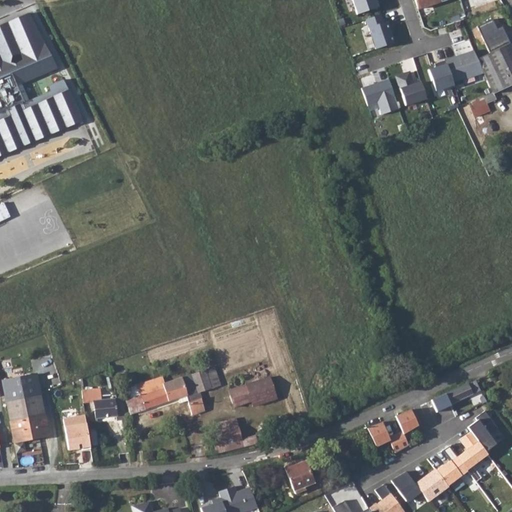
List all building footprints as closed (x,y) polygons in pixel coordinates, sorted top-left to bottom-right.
[(353,0),(358,14),(379,7),(376,0),(353,0)] [(445,0),(415,0),(419,9),(445,0)] [(12,20),(0,25),(0,155),(82,120),(62,80),(50,86),(53,92),(30,103),(23,87),(57,67),(29,13),(18,18),(22,29),(17,31),(12,20)] [(366,20),(376,49),(395,43),(388,22),(384,23),(382,15),(366,20)] [(511,51),(508,45),(477,59),(493,93),(494,93),(511,84),(511,51)] [(474,51),(446,60),(454,85),(454,87),(464,83),(463,80),(484,73),(477,59),(478,59),(474,51)] [(436,91),(454,85),(446,60),(438,63),(439,67),(429,70),(436,91)] [(406,105),(426,99),(421,83),(414,85),(410,72),(396,77),(406,105)] [(361,88),(368,106),(377,102),(382,115),(399,109),(389,79),(361,88)] [(491,94),(484,96),(487,104),(496,100),(493,93),(491,94)] [(6,203),(0,205),(0,222),(11,218),(6,203)] [(409,365),(398,369),(401,379),(412,375),(409,365)] [(214,367),(206,370),(212,389),(220,386),(214,367)] [(139,396),(135,397),(125,401),(130,414),(179,399),(186,397),(187,401),(192,415),(205,412),(199,393),(212,389),(206,370),(163,384),(164,387),(139,396)] [(41,395),(54,393),(51,372),(37,375),(41,395)] [(37,375),(3,381),(10,423),(45,416),(41,395),(37,375)] [(270,377),(245,386),(250,402),(252,407),(277,398),(270,377)] [(161,378),(136,386),(139,396),(164,387),(163,384),(161,378)] [(477,392),(472,382),(445,394),(431,399),(436,412),(451,405),(450,403),(477,392)] [(250,402),(245,386),(229,391),(234,407),(250,402)] [(83,393),(85,403),(93,402),(95,414),(95,419),(117,417),(117,421),(126,420),(123,398),(108,400),(101,401),(100,394),(100,389),(83,391),(83,393)] [(85,403),(83,393),(74,394),(75,401),(76,401),(77,405),(85,403)] [(410,408),(395,415),(402,431),(388,437),(381,421),(364,428),(374,447),(389,439),(395,453),(408,445),(403,433),(418,425),(410,408)] [(477,420),(467,427),(470,432),(485,452),(496,444),(489,434),(497,428),(484,411),(475,418),(477,420)] [(85,415),(66,419),(72,452),(91,448),(85,415)] [(45,416),(10,423),(14,443),(49,437),(45,416)] [(214,424),(220,447),(241,441),(235,419),(214,424)] [(485,452),(470,432),(460,439),(466,448),(456,456),(466,470),(487,454),(485,452)] [(220,447),(215,448),(216,453),(216,454),(257,443),(255,438),(241,441),(220,447)] [(443,464),(435,470),(446,486),(461,476),(450,460),(443,465),(443,464)] [(303,461),(284,468),(293,490),(312,482),(303,461)] [(447,487),(446,486),(435,470),(434,469),(414,484),(423,496),(427,502),(447,487)] [(414,484),(405,472),(390,480),(406,501),(411,497),(415,502),(423,496),(414,484)] [(403,511),(383,484),(374,489),(382,500),(379,502),(382,506),(379,508),(376,503),(368,509),(369,511),(403,511)] [(233,486),(217,491),(219,497),(223,511),(241,511),(256,507),(248,487),(235,492),(233,486)] [(199,507),(200,511),(223,511),(219,497),(210,500),(211,503),(199,507)] [(369,511),(368,509),(367,508),(360,511),(350,511),(344,500),(331,508),(333,511),(369,511)] [(178,511),(178,509),(167,511),(166,508),(151,511),(149,501),(131,506),(132,511),(178,511)]
